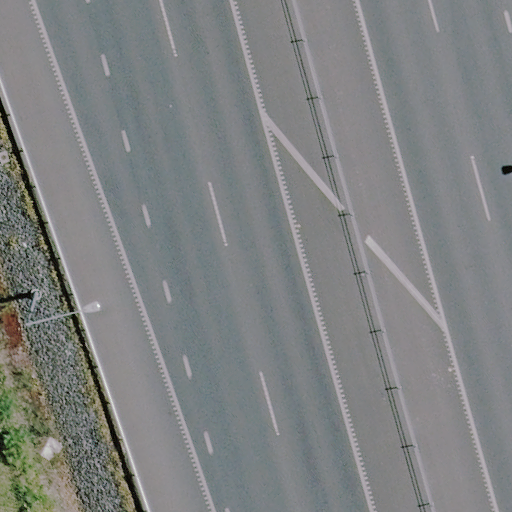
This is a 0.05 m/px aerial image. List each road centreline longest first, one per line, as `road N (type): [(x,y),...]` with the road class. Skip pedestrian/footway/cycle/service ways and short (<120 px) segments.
road 1 (motorway): [(298,511),(86,0)]
road 2 (motorway): [(314,511),(181,0)]
road 3 (motorway): [(432,0),(497,240)]
road 4 (motorway): [(462,0),(497,240)]
